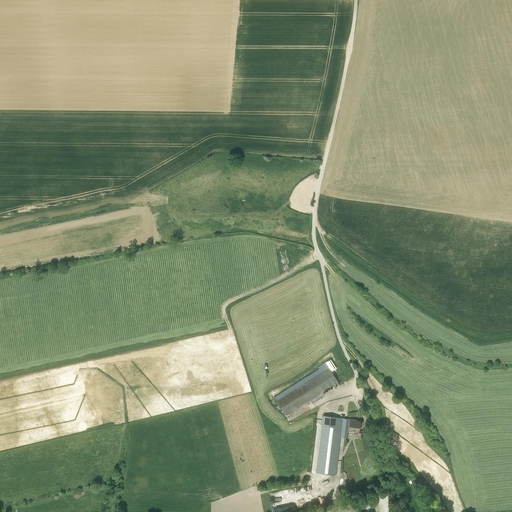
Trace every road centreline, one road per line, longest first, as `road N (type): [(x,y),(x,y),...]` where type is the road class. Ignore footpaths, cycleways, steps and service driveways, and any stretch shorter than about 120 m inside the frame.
road 1 (unclassified): [(398,511),(314,243),(327,147)]
road 2 (track): [(327,147),(355,0)]
